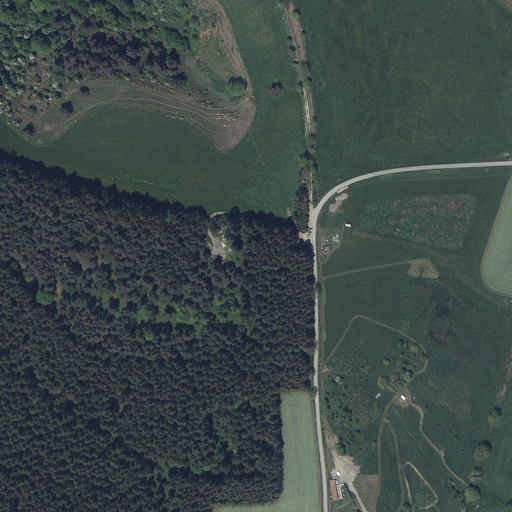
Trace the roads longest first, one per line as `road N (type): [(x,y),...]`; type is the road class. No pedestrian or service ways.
road 1 (unclassified): [(324,511),(313,378),(315,216),(324,196),(351,179),(404,168),(511,164)]
road 2 (track): [(284,0),(308,96),(315,216)]
